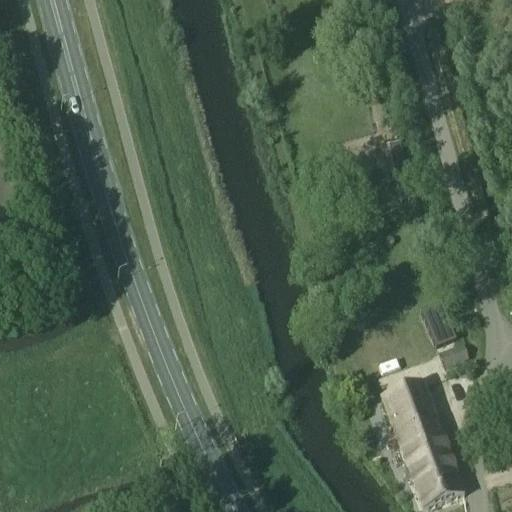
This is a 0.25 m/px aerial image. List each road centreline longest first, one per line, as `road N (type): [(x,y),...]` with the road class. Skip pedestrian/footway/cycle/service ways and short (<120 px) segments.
road 1 (primary): [(235,511),(167,371),(102,197),(51,0)]
road 2 (unclassified): [(506,368),(396,0)]
road 3 (unclassified): [(476,511),(481,403),(506,368)]
